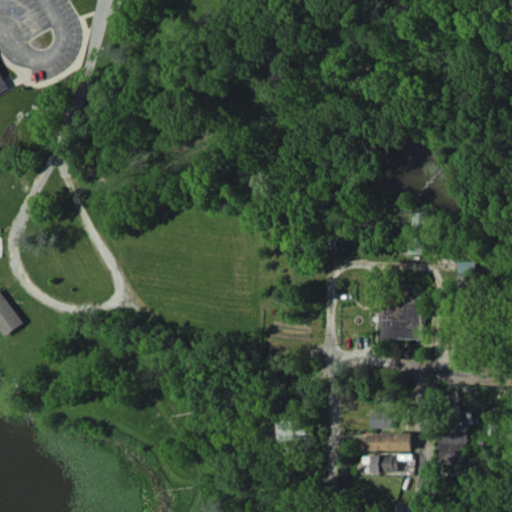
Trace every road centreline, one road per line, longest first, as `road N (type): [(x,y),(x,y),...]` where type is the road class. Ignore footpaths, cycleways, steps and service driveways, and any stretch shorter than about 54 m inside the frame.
road 1 (residential): [(444,370),(198,341),(128,298),(91,306),(50,301),(39,291)]
road 2 (residential): [(106,0),(72,128),(14,245),(28,284),(39,291)]
road 3 (residential): [(60,152),(128,298)]
road 4 (residential): [(323,357),(310,511)]
road 5 (residential): [(444,370),(438,511)]
